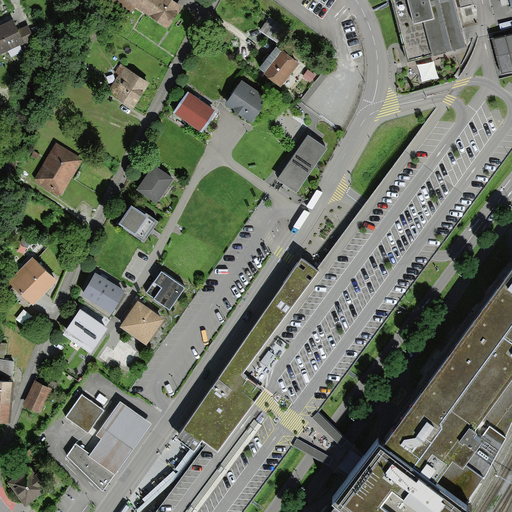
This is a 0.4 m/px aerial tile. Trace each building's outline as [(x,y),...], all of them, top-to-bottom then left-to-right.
[(115,0),(114,3),(131,15),(136,7),(167,29),(183,7),(172,0),(115,0)] [(456,0),(394,0),(409,61),(469,46),(456,0)] [(270,16),(260,30),(278,43),(288,29),(270,16)] [(13,18),(0,24),(0,54),(35,37),(28,24),(19,29),(13,18)] [(511,37),(495,42),(501,73),(511,70),(511,37)] [(282,51),(264,75),(281,88),(299,63),(282,51)] [(120,76),(108,93),(133,110),(151,84),(120,64),(115,73),(120,76)] [(266,99),(243,82),(228,103),(251,120),(266,99)] [(216,111),(188,92),(174,112),(201,132),(216,111)] [(173,129),(157,146),(179,166),(195,149),(173,129)] [(328,148),(309,135),(278,180),(286,186),(297,193),(328,148)] [(57,143),(34,180),(60,195),(82,159),(57,143)] [(174,179),(154,165),(136,190),(157,204),(174,179)] [(202,202),(189,223),(221,242),(234,221),(202,202)] [(158,222),(133,204),(118,225),(143,243),(158,222)] [(417,283),(351,225),(324,262),(320,272),(312,266),(304,259),(186,426),(205,442),(149,511),(243,511),(307,427),(417,283)] [(331,242),(338,230),(330,225),(324,238),(331,242)] [(9,282),(33,306),(57,281),(33,258),(9,282)] [(511,265),(363,469),(329,511),(462,511),(469,504),(506,435),(511,417),(511,265)] [(184,287),(162,271),(148,292),(170,307),(184,287)] [(123,291),(95,274),(83,294),(111,311),(123,291)] [(162,317),(138,301),(122,326),(145,342),(162,317)] [(108,329),(81,310),(63,336),(90,355),(108,329)] [(120,339),(108,356),(125,369),(137,351),(120,339)] [(14,361),(0,358),(0,376),(12,378),(14,361)] [(0,422),(9,423),(12,383),(0,381),(0,422)] [(51,388),(36,381),(25,405),(40,412),(51,388)] [(95,403),(83,395),(67,419),(78,426),(89,433),(104,409),(95,403)] [(135,411),(120,401),(97,433),(101,436),(90,452),(115,471),(118,467),(150,423),(135,411)] [(102,489),(115,471),(90,452),(76,441),(67,454),(102,489)] [(32,466),(10,478),(23,503),(45,490),(32,466)]
